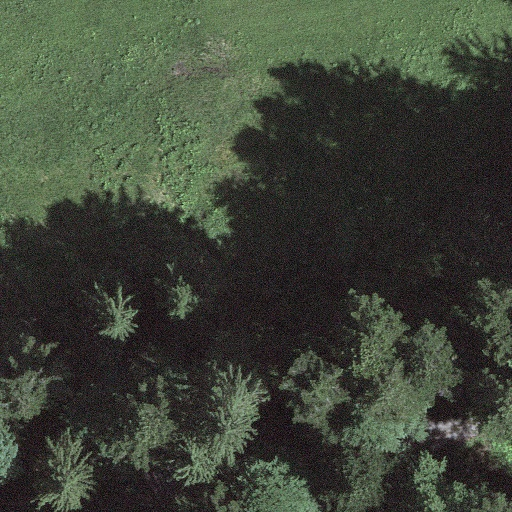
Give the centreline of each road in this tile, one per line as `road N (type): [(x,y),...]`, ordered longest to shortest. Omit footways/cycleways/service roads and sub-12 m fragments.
road 1 (track): [(333,511),(295,477),(133,377),(0,261)]
road 2 (track): [(511,428),(359,511)]
